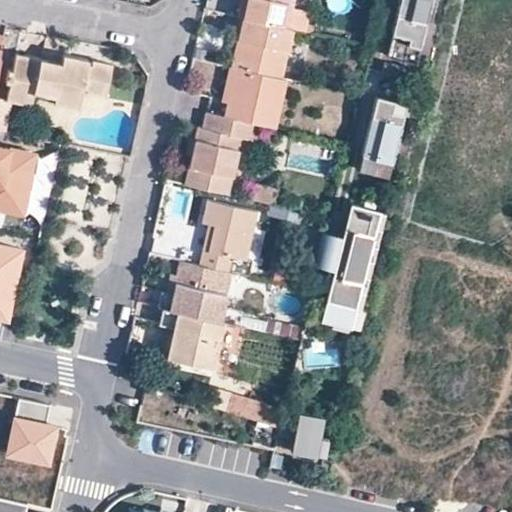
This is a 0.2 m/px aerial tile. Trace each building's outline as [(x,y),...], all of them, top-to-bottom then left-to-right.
[(239,0),(236,16),(242,18),(289,28),(294,0),(239,0)] [(400,0),(392,34),(409,39),(408,45),(419,48),(427,17),(431,0),(400,0)] [(431,0),(427,17),(433,18),(437,0),(431,0)] [(289,28),(242,18),(232,66),(234,66),(282,77),(293,29),(289,28)] [(386,56),(415,63),(419,48),(408,45),(409,39),(392,34),(386,56)] [(88,93),(105,96),(111,65),(92,61),(91,65),(86,64),(87,60),(62,55),(60,63),(16,55),(8,100),(31,105),(34,94),(55,98),(54,103),(80,109),(84,89),(88,90),(88,93)] [(383,73),(412,81),(415,70),(385,63),(383,73)] [(222,100),(227,101),(234,66),(232,66),(229,65),(222,100)] [(282,77),(234,66),(227,101),(224,116),(257,123),(275,128),(286,78),(282,77)] [(405,104),(376,97),(361,155),(390,162),(405,104)] [(0,99),(0,132),(7,134),(15,103),(0,99)] [(257,123),(224,116),(206,112),(202,127),(197,126),(185,184),(227,194),(240,138),(253,141),(257,123)] [(33,155),(0,147),(0,208),(21,213),(33,155)] [(358,169),(387,177),(390,162),(361,155),(358,169)] [(251,183),(248,198),(274,205),(278,190),(251,183)] [(201,264),(227,270),(231,254),(246,258),(256,211),(209,199),(204,220),(210,221),(216,223),(210,249),(204,248),(201,264)] [(386,213),(357,206),(348,240),(340,271),(332,303),(361,310),(374,261),(386,213)] [(210,222),(204,248),(210,249),(216,223),(210,221),(210,222)] [(340,271),(348,240),(331,235),(323,267),(340,271)] [(0,316),(5,317),(20,249),(0,244),(0,316)] [(232,271),(227,270),(201,264),(181,259),(177,276),(172,293),(167,292),(163,307),(221,321),(224,306),(232,271)] [(376,261),(374,261),(361,310),(332,303),(328,320),(360,328),(376,261)] [(171,274),(167,292),(172,293),(177,276),(171,274)] [(163,307),(167,292),(162,291),(158,306),(163,307)] [(224,306),(221,321),(224,321),(238,325),(242,310),(224,306)] [(221,321),(163,307),(160,324),(166,325),(174,327),(167,358),(212,367),(224,321),(221,321)] [(160,356),(167,358),(174,327),(166,325),(160,356)] [(231,386),(229,392),(224,407),(278,424),(281,410),(283,403),(231,386)] [(224,407),(229,392),(215,388),(211,403),(224,407)] [(49,425),(52,406),(22,400),(11,458),(54,466),(62,428),(49,425)] [(278,424),(275,436),(290,440),(287,453),(312,460),(321,420),(297,414),(295,423),(287,421),(289,412),(281,410),(278,424)] [(317,439),(312,460),(310,464),(315,466),(322,440),(317,439)] [(0,511),(28,511),(30,505),(0,498),(0,511)]
